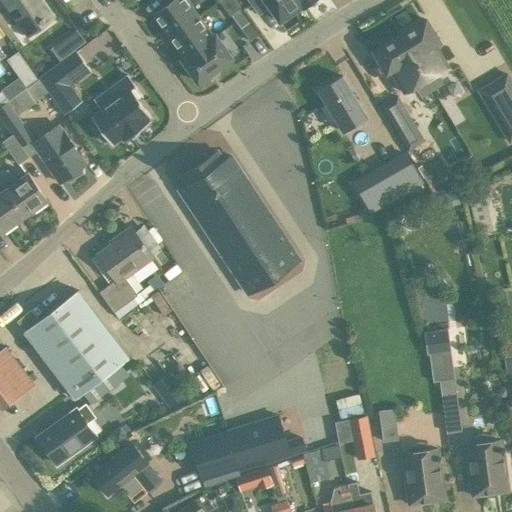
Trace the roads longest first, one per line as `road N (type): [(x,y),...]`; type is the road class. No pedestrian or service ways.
road 1 (residential): [(0,284),(196,121)]
road 2 (residential): [(196,121),(379,0)]
road 3 (residential): [(107,0),(196,121)]
